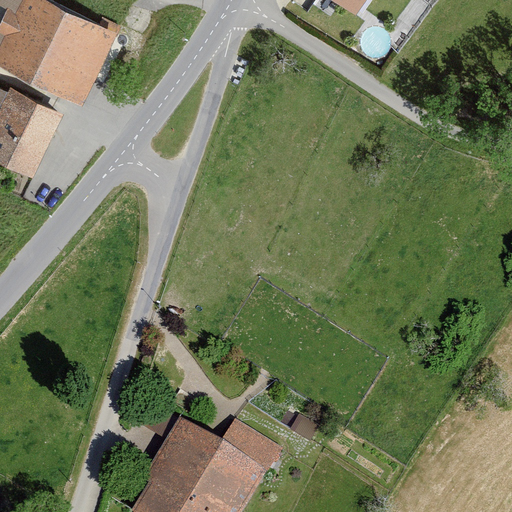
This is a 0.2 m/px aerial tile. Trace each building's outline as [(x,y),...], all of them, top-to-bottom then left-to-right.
[(0,61),(79,100),(114,29),(54,0),(0,0),(0,3),(6,6),(0,19),(0,61)] [(333,0),(354,14),(363,0),(333,0)] [(0,161),(27,175),(61,109),(7,82),(4,89),(0,87),(0,161)] [(182,422),(158,406),(142,429),(163,444),(141,480),(149,485),(130,511),(238,511),(263,474),(262,473),(280,449),(235,421),(219,446),(181,422),(182,422)] [(291,432),(311,444),(321,428),(300,416),(291,432)]
